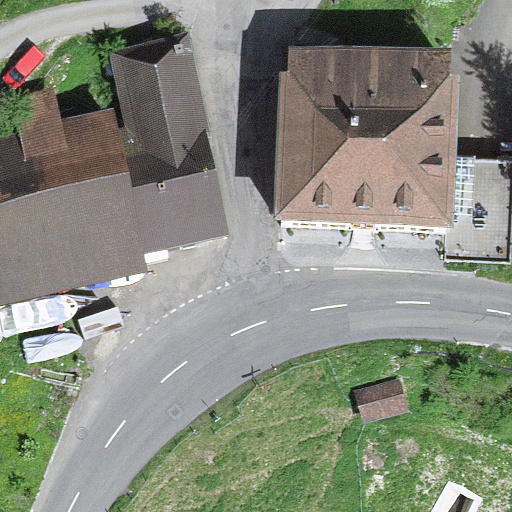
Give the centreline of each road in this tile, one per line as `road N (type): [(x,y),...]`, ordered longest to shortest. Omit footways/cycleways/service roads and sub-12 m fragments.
road 1 (secondary): [(263,320),(198,351),(139,403),(71,511)]
road 2 (residential): [(263,320),(244,214),(237,64)]
road 3 (secondary): [(511,312),(366,302),(263,320)]
